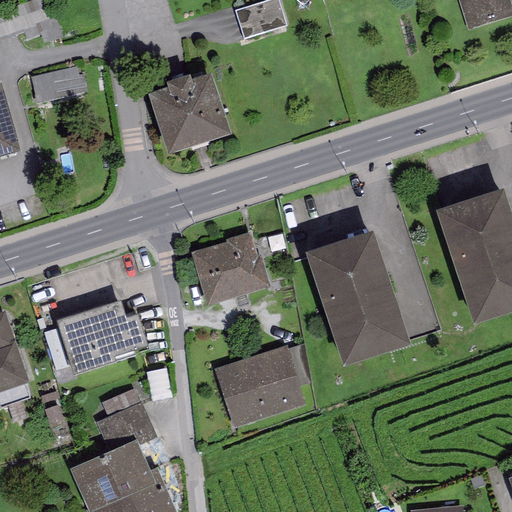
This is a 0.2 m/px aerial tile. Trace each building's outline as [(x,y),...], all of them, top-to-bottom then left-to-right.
[(278,0),(269,0),(234,10),(243,40),(287,27),(278,0)] [(457,0),(468,30),(511,16),(511,8),(509,0),(457,0)] [(0,37),(16,32),(8,12),(0,14),(0,37)] [(76,67),(30,78),(36,103),(86,91),(83,75),(78,76),(76,67)] [(168,87),(147,94),(167,155),(230,134),(211,74),(192,80),(190,74),(166,82),(168,87)] [(0,157),(20,152),(0,81),(0,157)] [(511,224),(502,197),(436,217),(473,331),(511,317),(511,224)] [(251,234),(189,253),(207,310),(270,290),(260,258),(258,258),(251,234)] [(373,237),(305,259),(342,372),(410,350),(373,237)] [(120,304),(57,323),(74,379),(116,366),(114,361),(148,351),(137,316),(125,320),(120,304)] [(4,315),(0,316),(0,394),(29,384),(4,315)] [(287,348),(215,371),(235,432),(306,407),(287,348)] [(136,445),(72,473),(89,511),(175,511),(157,470),(149,474),(136,445)]
